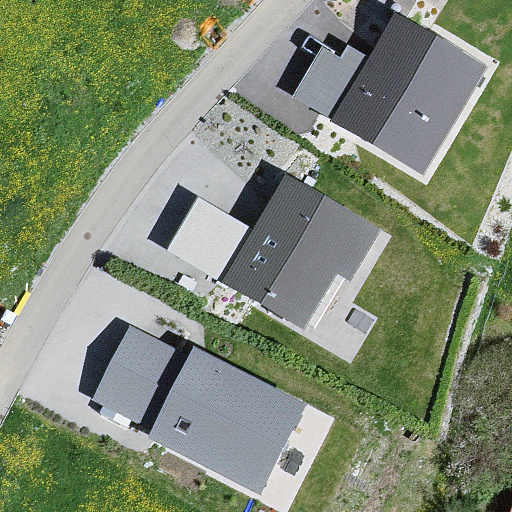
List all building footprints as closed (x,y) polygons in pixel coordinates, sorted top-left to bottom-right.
[(484,65),(393,13),(369,55),(349,44),(342,56),(321,44),(291,96),(423,172),(484,65)] [(384,228),(283,170),(250,227),(199,197),(170,248),(306,326),(337,273),(353,282),(384,228)] [(320,328),(338,338),(363,289),(345,280),(320,328)] [(186,352),(126,322),(89,397),(151,428),(147,436),(263,494),(309,402),(194,345),(186,352)] [(511,511),(511,487),(502,511),(511,511)]
